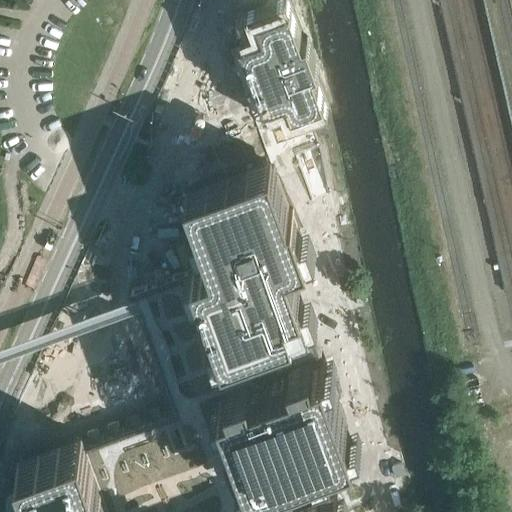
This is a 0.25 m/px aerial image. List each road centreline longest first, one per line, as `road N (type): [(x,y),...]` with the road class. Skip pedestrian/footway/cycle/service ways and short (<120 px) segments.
road 1 (tertiary): [(0,412),(177,0)]
road 2 (unclassified): [(372,456),(301,120)]
